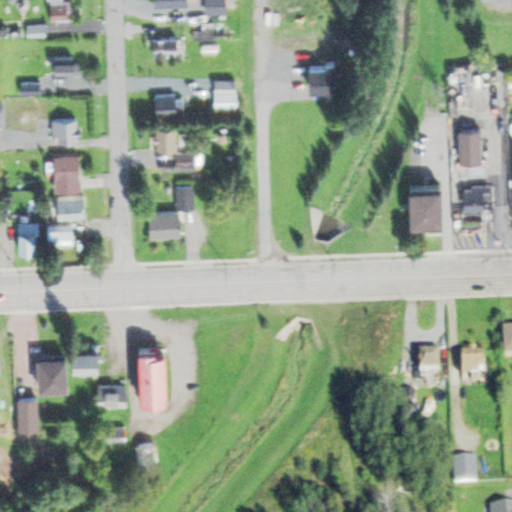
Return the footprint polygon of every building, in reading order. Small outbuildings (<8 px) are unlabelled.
[(234,8),(233,0),(215,0),(216,8),(234,8)] [(58,1),(58,17),(75,17),(75,1),(58,1)] [(51,25),(34,25),(34,34),(51,34),(51,25)] [(364,27),(344,27),(344,41),(364,41),(364,27)] [(160,53),(181,53),(181,37),(160,37),(160,53)] [(62,71),(81,71),(81,58),(62,58),(62,71)] [(337,62),(314,67),(321,101),(344,95),(337,62)] [(242,104),(242,79),(224,79),(224,104),(242,104)] [(49,84),(32,82),(32,91),(48,92),(49,84)] [(163,112),(183,112),(183,95),(163,95),(163,112)] [(84,120),(62,120),(62,140),(84,140),(84,120)] [(181,128),(163,128),(163,149),(181,149),(181,128)] [(465,130),(465,161),(487,161),(487,130),(465,130)] [(198,152),(182,157),(186,169),(202,164),(198,152)] [(63,190),(86,189),(84,154),(61,156),(63,190)] [(446,184),(416,184),(416,221),(446,221),(446,184)] [(490,187),(471,187),(471,208),(490,208),(490,187)] [(199,188),(183,188),(183,208),(199,208),(199,188)] [(89,196),(63,197),(63,218),(90,218),(89,196)] [(184,235),(184,212),(155,212),(155,235),(184,235)] [(76,225),(54,227),(55,242),(78,240),(76,225)] [(170,402),(170,349),(144,349),(145,402),(170,402)] [(101,350),(77,350),(77,369),(101,369),(101,350)] [(443,350),(424,350),(424,373),(443,373),(443,350)] [(490,353),(468,353),(468,375),(490,375),(490,353)] [(46,355),(46,386),(71,386),(71,355),(46,355)] [(105,406),(131,401),(128,386),(102,392),(105,406)] [(26,397),(26,427),(45,427),(45,397),(26,397)] [(158,446),(141,447),(143,467),(159,466),(158,446)]
